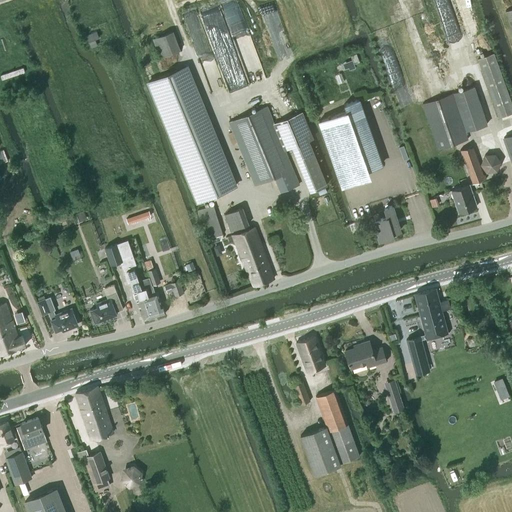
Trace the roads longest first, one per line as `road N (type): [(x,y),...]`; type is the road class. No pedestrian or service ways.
road 1 (unclassified): [(21,360),(511,220)]
road 2 (tertiary): [(33,397),(511,258)]
road 3 (unknown): [(320,271),(298,205),(250,191),(221,129),(222,108),(257,87)]
road 4 (track): [(490,119),(473,73),(430,83),(400,0)]
road 5 (unknown): [(425,241),(368,111)]
road 6 (unknown): [(33,397),(46,410),(85,511)]
